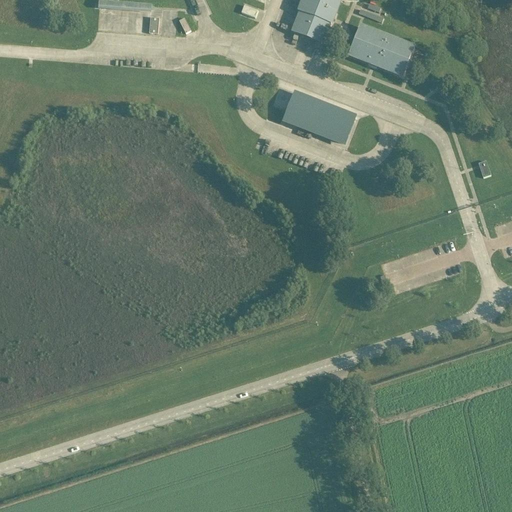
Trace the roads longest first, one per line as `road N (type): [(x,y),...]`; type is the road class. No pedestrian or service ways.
road 1 (unclassified): [(499,311),(0,471)]
road 2 (unclassified): [(499,311),(443,141),(423,125),(253,60)]
road 3 (unclassified): [(253,60),(191,44),(163,64),(0,51)]
